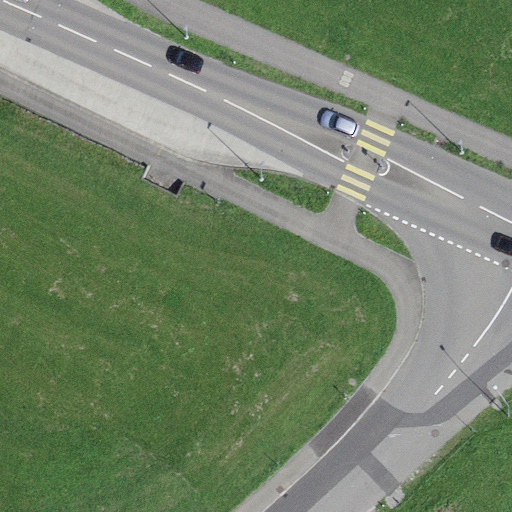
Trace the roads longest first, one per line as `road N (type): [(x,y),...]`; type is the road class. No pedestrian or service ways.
road 1 (tertiary): [(4,0),(511,228)]
road 2 (residential): [(511,309),(321,511)]
